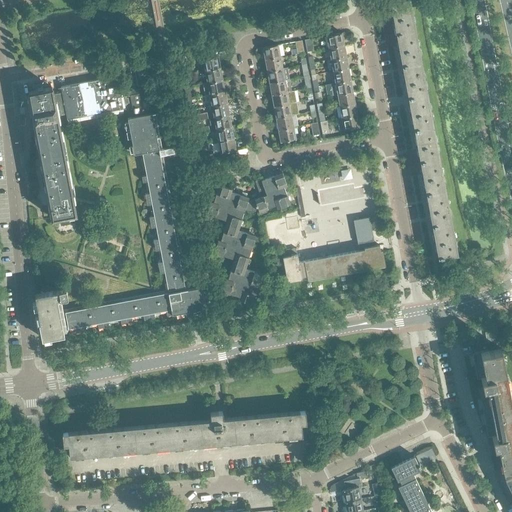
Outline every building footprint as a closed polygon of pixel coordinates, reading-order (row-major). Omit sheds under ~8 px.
[(396,30),(415,26),(410,0),(392,0),(390,0),(396,30)] [(421,56),(415,26),(396,30),(401,60),(421,56)] [(329,47),(344,44),(342,32),(336,34),(335,33),(334,34),(327,35),(329,47)] [(314,50),(312,38),(305,40),(307,52),(314,50)] [(302,40),(296,41),(298,53),(304,52),(302,40)] [(266,59),(281,57),(278,44),(272,46),(272,45),(270,46),(263,47),(266,59)] [(332,59),(346,56),(344,44),(329,47),(332,59)] [(199,59),(203,58),(205,70),(220,67),(218,55),(212,57),(210,50),(197,52),(199,59)] [(334,71),(349,68),(346,56),(332,59),(334,71)] [(427,92),(426,86),(421,56),(401,60),(408,95),(427,92)] [(283,68),(281,57),(266,59),(268,71),(283,68)] [(222,79),(220,67),(205,70),(208,81),(222,79)] [(287,67),(283,68),(268,71),(270,83),(285,80),(290,79),(287,67)] [(336,82),(351,79),(349,68),(334,71),(336,82)] [(138,71),(141,88),(150,86),(147,69),(138,71)] [(133,84),(130,72),(124,73),(126,85),(133,84)] [(123,108),(121,97),(121,92),(117,75),(61,85),(52,87),(57,115),(66,113),(67,118),(123,108)] [(311,87),(309,75),(304,77),(305,83),(301,84),(302,89),(306,88),(311,87)] [(225,90),(222,79),(208,81),(203,82),(205,94),(210,93),(225,90)] [(292,91),(290,79),(285,80),(270,83),(272,95),(287,92),(292,91)] [(338,94),(353,91),(351,79),(336,82),(331,83),(333,95),(338,94)] [(155,113),(150,86),(141,88),(121,92),(121,97),(131,95),(134,112),(134,116),(134,117),(152,114),(152,113),(155,113)] [(57,115),(52,87),(34,90),(33,88),(29,89),(30,91),(29,91),(30,99),(27,99),(30,113),(33,113),(52,217),(59,216),(60,221),(69,220),(68,214),(75,213),(71,192),(74,191),(72,184),(69,184),(62,142),(57,115)] [(227,102),(225,90),(210,93),(212,105),(227,102)] [(353,91),(338,94),(340,106),(355,103),(353,91)] [(289,104),(287,92),(272,95),(275,107),(289,104)] [(435,133),(430,106),(427,92),(408,95),(416,136),(435,133)] [(214,117),(229,114),(227,102),(212,105),(214,117)] [(343,117),(357,114),(355,103),(340,106),(343,117)] [(277,118),(292,115),(289,104),(275,107),(277,118)] [(134,116),(127,117),(128,121),(130,131),(131,138),(134,154),(142,152),(159,149),(153,114),(152,114),(134,117),(134,116)] [(216,129),(231,126),(229,114),(214,117),(209,118),(211,130),(216,129)] [(360,126),(357,114),(343,117),(338,118),(340,130),(345,129),(351,128),(353,128),(360,126)] [(279,130),(294,127),(292,115),(277,118),(279,130)] [(328,120),(325,121),(320,122),(323,134),(330,132),(328,120)] [(320,134),(318,122),(311,123),(313,135),(320,134)] [(219,140),(233,137),(231,126),(216,129),(219,140)] [(296,138),(294,127),(279,130),(281,141),(288,140),(289,140),(296,138)] [(435,133),(416,136),(421,163),(440,160),(435,133)] [(236,150),(233,137),(219,140),(221,152),(227,151),(229,151),(236,150)] [(175,152),(174,146),(165,147),(165,148),(159,149),(142,152),(147,174),(142,175),(143,181),(148,180),(150,192),(145,193),(146,198),(147,204),(152,203),(154,215),(149,216),(150,221),(151,227),(156,226),(158,238),(154,239),(156,250),(161,249),(163,260),(158,261),(159,267),(160,273),(165,272),(168,289),(185,286),(160,152),(165,151),(166,154),(175,152)] [(214,159),(212,154),(212,153),(197,156),(199,162),(214,159)] [(445,187),(440,160),(421,163),(426,190),(445,187)] [(282,172),(264,178),(262,179),(262,178),(255,181),(260,194),(266,192),(267,195),(251,200),(248,199),(249,197),(231,191),(232,188),(219,184),(214,202),(211,201),(207,213),(225,219),(226,219),(228,219),(221,240),(218,239),(214,252),(233,258),(233,257),(235,258),(228,279),(225,278),(221,290),(240,296),(240,295),(242,296),(241,300),(253,304),(263,273),(246,268),(249,257),(251,248),(252,248),(256,235),(247,232),(247,233),(238,230),(242,218),(241,218),(244,209),(252,211),(258,209),(259,211),(268,208),(268,207),(276,204),(278,208),(291,203),(287,194),(283,186),(287,184),(282,172)] [(451,220),(450,214),(445,187),(426,190),(432,224),(451,220)] [(117,211),(108,212),(109,221),(118,220),(117,211)] [(379,244),(374,245),(373,240),(369,217),(353,220),(358,243),(359,250),(299,261),(297,253),(296,247),(283,250),(285,256),(282,256),(287,281),(302,278),(302,276),(307,275),(308,279),(385,265),(382,250),(380,250),(379,244)] [(458,253),(454,234),(451,220),(432,224),(438,257),(458,253)] [(169,292),(173,313),(182,311),(206,307),(202,286),(189,288),(189,285),(185,286),(168,289),(169,292)] [(66,289),(36,294),(35,295),(41,324),(44,339),(64,335),(58,300),(68,298),(66,289)] [(167,314),(173,313),(169,292),(65,311),(68,328),(75,327),(76,332),(87,329),(86,325),(97,322),(98,327),(110,325),(109,320),(120,318),(121,323),(127,322),(132,321),(131,316),(143,314),(144,319),(155,317),(154,312),(166,310),(167,314)] [(472,353),(491,350),(490,341),(471,345),(472,353)] [(491,350),(472,353),(477,378),(481,378),(482,386),(479,386),(488,436),(492,436),(493,444),(490,444),(495,470),(498,470),(506,468),(509,474),(504,476),(505,478),(506,478),(507,481),(508,483),(509,485),(509,486),(510,487),(511,490),(511,491),(511,406),(501,348),(491,350)] [(69,455),(220,441),(302,433),(301,423),(306,422),(305,409),(223,417),(223,411),(219,411),(211,412),(211,418),(63,432),(64,444),(69,444),(69,455)] [(431,460),(427,451),(416,456),(420,465),(431,460)] [(432,511),(413,473),(420,469),(419,467),(420,466),(419,464),(418,464),(414,455),(391,466),(397,480),(399,479),(401,484),(398,486),(410,511),(432,511)] [(380,494),(378,482),(372,483),(374,495),(380,494)] [(345,501),(361,498),(359,486),(342,489),(345,501)] [(347,511),(351,511),(363,510),(361,498),(345,501),(347,511)]
